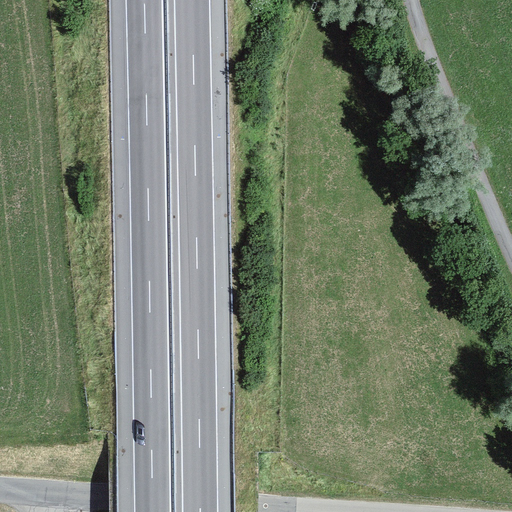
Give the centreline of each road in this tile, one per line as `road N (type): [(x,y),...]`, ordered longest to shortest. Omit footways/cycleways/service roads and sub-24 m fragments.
road 1 (motorway): [(143,0),(151,511)]
road 2 (motorway): [(200,511),(192,0)]
road 3 (unclassified): [(258,507),(0,489)]
road 4 (track): [(413,0),(511,232)]
